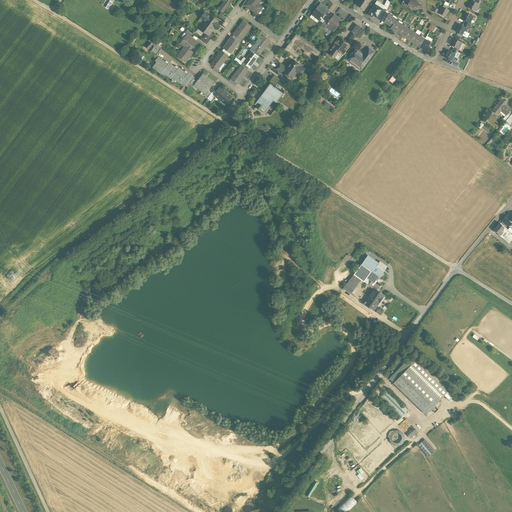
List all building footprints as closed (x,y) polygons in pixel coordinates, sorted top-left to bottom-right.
[(223,0),(225,2),(222,7),(221,6),(219,10),(222,12),(223,13),(224,13),(226,10),(226,9),(229,5),(230,5),(233,0),(223,0)] [(260,0),(250,0),(246,6),(258,14),(258,13),(263,7),(258,3),(260,0)] [(359,0),(356,5),(364,10),(370,1),(368,0),(359,0)] [(419,3),(412,0),(404,0),(404,1),(403,1),(402,4),(402,5),(403,5),(403,6),(405,7),(406,6),(407,7),(415,11),(419,3)] [(475,2),(472,0),(469,7),(475,10),(476,7),(477,8),(479,4),(475,2)] [(328,10),(320,3),(312,15),(319,21),(320,21),(321,19),(328,10)] [(383,8),(376,3),(375,4),(368,14),(372,17),(373,15),(378,18),(383,10),(383,9),(383,8)] [(446,9),(441,6),(439,10),(438,13),(439,14),(445,17),(449,10),(446,9)] [(227,18),(222,15),(223,13),(222,12),(219,16),(225,21),(227,18)] [(210,16),(205,13),(201,18),(206,22),(200,29),(207,34),(205,35),(210,39),(214,35),(211,33),(212,31),(211,30),(213,27),(215,29),(220,23),(218,22),(219,21),(211,15),(210,16)] [(472,16),(466,13),(462,19),(465,21),(470,23),(472,19),(470,19),(472,16)] [(328,23),(326,26),(334,32),(342,21),(335,14),(328,23)] [(397,19),(389,14),(384,22),(392,27),(396,21),(397,19)] [(243,21),(233,34),(234,35),(240,39),(241,40),(251,26),(243,21)] [(402,24),(396,21),(392,27),(391,29),(397,32),(402,24)] [(408,28),(402,24),(397,32),(402,36),(408,28)] [(462,26),(460,25),(456,31),(462,35),(464,32),(465,32),(467,29),(462,26)] [(413,32),(408,28),(402,36),(408,40),(413,32)] [(419,35),(413,32),(408,40),(414,43),(419,35)] [(192,40),(189,38),(190,37),(187,34),(181,42),(187,47),(186,48),(193,53),(193,52),(194,52),(200,44),(197,41),(195,43),(192,40)] [(346,42),(350,45),(351,44),(354,45),(359,38),(353,34),(346,42)] [(210,39),(205,35),(203,38),(202,37),(200,40),(206,44),(210,39)] [(425,39),(419,35),(414,43),(420,47),(425,39)] [(263,36),(261,39),(259,38),(252,48),(259,54),(260,54),(270,41),(265,37),(263,36)] [(294,41),(293,40),(289,45),(290,46),(286,51),(296,58),(299,55),(295,52),(300,45),(306,50),(303,53),(308,56),(311,52),(317,57),(320,53),(297,36),(294,41)] [(231,37),(223,48),(224,49),(230,53),(231,54),(239,43),(238,42),(232,37),(231,37)] [(343,40),(340,37),(337,40),(334,44),(332,47),(333,47),(331,49),(330,50),(331,50),(328,53),(334,57),(337,53),(342,56),(350,45),(346,42),(343,40)] [(430,43),(425,39),(420,47),(425,51),(430,43)] [(461,42),(455,39),(451,45),(454,47),(459,49),(461,45),(459,45),(461,42)] [(156,44),(152,49),(158,53),(161,48),(156,44)] [(193,53),(186,48),(182,53),(181,51),(177,56),(186,63),(188,59),(193,53)] [(374,52),(369,48),(364,55),(363,56),(369,60),(374,52)] [(364,55),(355,49),(352,52),(351,53),(351,54),(347,60),(361,70),(369,60),(363,56),(364,55)] [(221,50),(211,64),(215,67),(218,69),(228,56),(228,55),(222,51),(221,50)] [(456,55),(451,52),(449,51),(445,58),(450,60),(452,61),(454,58),(456,55)] [(251,52),(246,59),(245,58),(242,62),(244,63),(249,67),(250,68),(258,57),(257,56),(251,52)] [(168,64),(159,57),(156,61),(157,61),(156,62),(157,63),(154,68),(165,76),(166,75),(173,66),(169,63),(168,64)] [(454,58),(452,61),(450,60),(449,63),(457,67),(459,63),(456,62),(458,59),(454,58)] [(301,66),(293,60),(286,69),(285,68),(281,73),(283,74),(283,73),(291,79),(296,71),(300,74),(304,69),(300,66),(301,66)] [(285,68),(280,64),(276,69),(281,73),(285,68)] [(242,66),(241,65),(234,75),(235,75),(232,80),(237,83),(238,84),(248,70),(242,66)] [(178,69),(173,66),(166,75),(175,81),(176,80),(182,71),(179,68),(178,69)] [(187,74),(182,71),(176,80),(184,86),(185,85),(193,76),(189,73),(187,74)] [(210,80),(202,75),(197,82),(194,86),(195,86),(205,94),(206,94),(208,90),(214,83),(210,80)] [(274,75),(269,82),(275,87),(275,86),(280,79),(274,75)] [(193,76),(185,85),(188,87),(194,79),(195,78),(193,76)] [(269,82),(262,92),(263,93),(255,104),(260,108),(264,111),(275,97),(293,110),(299,102),(284,91),(284,92),(275,86),(275,87),(269,82)] [(231,96),(226,92),(225,93),(219,88),(216,91),(214,95),(218,99),(220,96),(222,97),(221,99),(226,103),(231,96)] [(511,109),(504,103),(506,102),(502,99),(493,110),(498,114),(501,111),(506,115),(507,114),(511,109)] [(511,219),(507,215),(503,221),(509,226),(511,222),(511,221),(511,219)] [(506,229),(500,223),(494,230),(499,234),(500,233),(502,234),(506,229)] [(511,240),(511,233),(506,229),(502,234),(500,233),(499,234),(500,235),(500,236),(509,244),(511,240)] [(377,265),(366,257),(354,274),(361,280),(368,285),(371,281),(375,284),(375,283),(384,271),(386,268),(379,263),(378,263),(377,265)] [(354,274),(343,288),(351,293),(361,280),(354,274)] [(371,281),(368,285),(375,289),(377,290),(380,287),(375,283),(375,284),(371,281)] [(375,289),(365,303),(374,310),(384,295),(377,290),(375,289)] [(411,356),(389,379),(394,383),(408,368),(416,360),(411,356)] [(448,392),(416,360),(408,368),(440,400),(444,396),(448,392)] [(408,368),(394,383),(426,415),(440,400),(408,368)] [(408,410),(387,390),(380,397),(401,418),(408,410)] [(414,428),(407,434),(410,438),(417,432),(414,428)] [(405,431),(391,430),(390,444),(404,445),(405,431)] [(434,452),(424,440),(422,442),(432,453),(432,454),(434,452)] [(432,453),(422,442),(418,445),(428,456),(432,453)] [(350,494),(336,508),(339,511),(347,511),(358,502),(350,494)]
